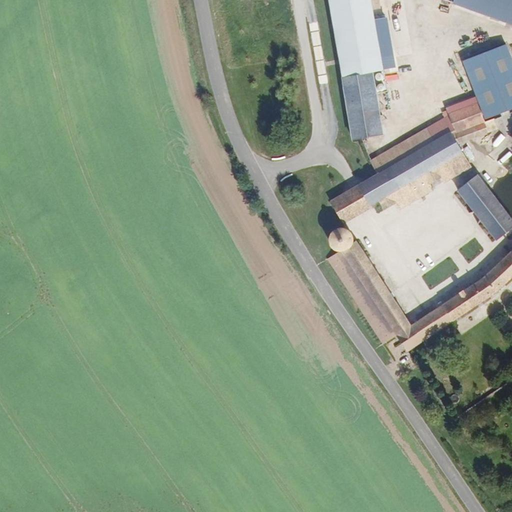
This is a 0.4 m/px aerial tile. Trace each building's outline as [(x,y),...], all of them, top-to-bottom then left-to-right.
[(331,0),(354,137),(384,132),(374,70),(383,69),(375,19),(374,9),(382,8),(380,0),(331,0)] [(511,0),(453,0),(511,21),(511,0)] [(375,19),(383,69),(394,67),(386,18),(375,19)] [(511,52),(508,42),(465,59),(487,117),(511,107),(511,52)] [(476,114),(483,111),(476,95),(439,110),(366,158),(373,172),(445,127),(453,140),(463,134),(479,128),(476,114)] [(486,124),(483,111),(476,114),(479,128),(486,124)] [(445,127),(373,172),(358,182),(370,202),(376,211),(394,200),(399,207),(439,183),(435,176),(442,170),(447,177),(471,162),(461,147),(468,142),(463,134),(453,140),(445,127)] [(511,226),(511,218),(479,173),(458,188),(496,240),(511,226)] [(370,202),(358,182),(331,199),(343,219),(370,202)] [(340,252),(329,258),(384,343),(397,335),(408,352),(462,317),(501,291),(511,280),(511,248),(485,274),(411,321),(361,240),(355,243),(352,232),(346,227),(339,227),(332,229),(329,236),(329,242),(331,246),(337,251),(340,252)]
